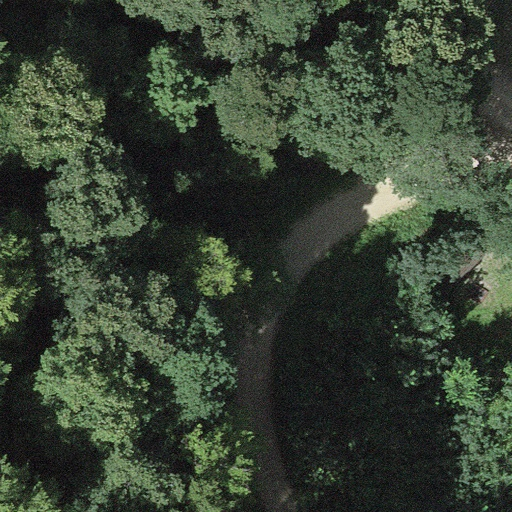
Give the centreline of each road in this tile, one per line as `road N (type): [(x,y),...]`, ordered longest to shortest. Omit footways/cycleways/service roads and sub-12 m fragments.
road 1 (track): [(291,511),(246,364),(248,312),(276,261),(334,208),(511,123)]
road 2 (track): [(336,0),(511,110)]
